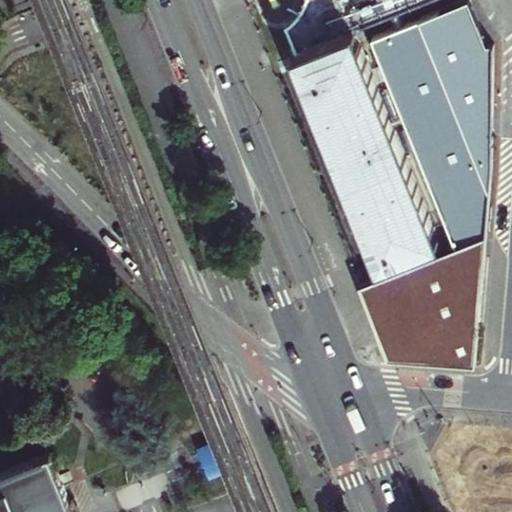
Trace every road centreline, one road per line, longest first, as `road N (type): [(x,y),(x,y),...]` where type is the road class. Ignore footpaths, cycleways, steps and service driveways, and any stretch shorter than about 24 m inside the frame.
road 1 (unclassified): [(0,113),(222,340),(260,367),(289,374),(306,368)]
road 2 (secondary): [(158,0),(306,368)]
road 3 (secondary): [(340,353),(199,0)]
road 4 (residential): [(510,397),(402,388),(358,401)]
road 5 (secondary): [(404,511),(358,401)]
